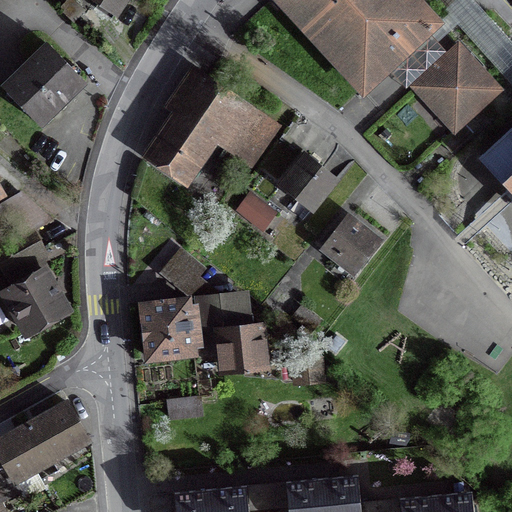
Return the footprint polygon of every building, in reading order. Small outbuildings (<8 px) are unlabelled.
[(91,0),(113,15),(123,0),(91,0)] [(434,24),(411,0),(279,0),(362,90),(426,31),(434,24)] [(48,46),(3,89),(38,125),(82,82),(48,46)] [(457,48),(449,56),(415,87),(454,130),(439,143),(449,154),(479,127),(469,116),(496,91),(457,48)] [(236,102),(203,79),(149,157),(182,180),(236,102)] [(502,186),(504,184),(511,192),(511,127),(477,159),(502,186)] [(311,209),(334,181),(303,157),(281,185),(299,199),(289,211),(301,220),(310,209),(311,209)] [(0,215),(22,237),(51,220),(20,194),(0,206),(0,215)] [(249,195),(237,211),(262,230),(274,214),(249,195)] [(351,271),(375,241),(348,220),(325,250),(351,271)] [(32,233),(0,251),(0,266),(3,272),(42,251),(32,233)] [(43,271),(3,293),(26,334),(66,312),(43,271)] [(223,349),(226,348),(227,357),(264,353),(261,327),(247,328),(244,300),(238,295),(217,297),(223,349)] [(186,301),(141,306),(147,359),(192,354),(188,313),(195,312),(195,306),(187,307),(186,301)] [(299,334),(305,339),(319,323),(299,307),(291,317),(304,328),(299,334)] [(317,382),(315,363),(299,365),(301,383),(317,382)] [(198,399),(167,402),(169,418),(200,415),(198,399)] [(67,404),(27,426),(0,440),(0,460),(9,476),(10,476),(26,467),(41,459),(44,464),(47,462),(50,461),(47,455),(67,444),(84,435),(67,404)] [(284,483),(287,511),(359,511),(356,476),(284,483)] [(173,493),(174,511),(247,511),(245,486),(173,493)] [(472,511),(470,492),(399,499),(399,511),(472,511)]
